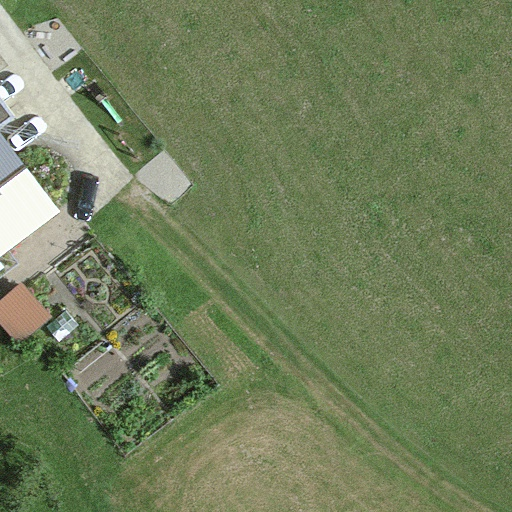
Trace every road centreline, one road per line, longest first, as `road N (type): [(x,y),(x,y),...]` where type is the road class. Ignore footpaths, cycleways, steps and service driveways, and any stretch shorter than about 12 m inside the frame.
road 1 (track): [(127,189),(351,421),(473,511)]
road 2 (track): [(127,189),(0,25)]
